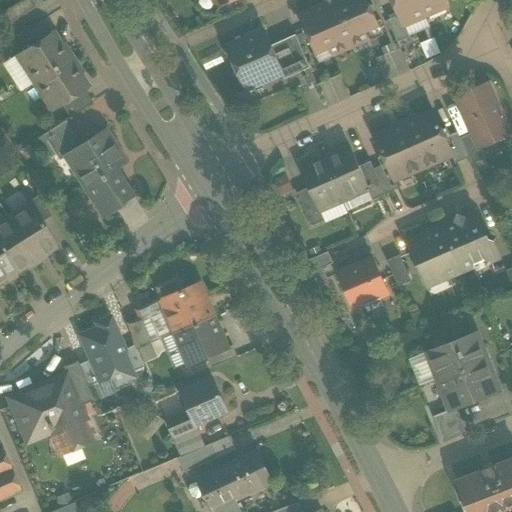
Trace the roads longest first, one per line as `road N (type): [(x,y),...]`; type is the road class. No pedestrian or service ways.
road 1 (tertiary): [(390,483),(222,180)]
road 2 (residential): [(487,28),(459,62),(222,180)]
road 3 (residential): [(0,358),(222,180)]
road 4 (tertiary): [(222,180),(104,0)]
road 5 (residential): [(511,176),(380,234)]
road 6 (residential): [(390,483),(511,435)]
